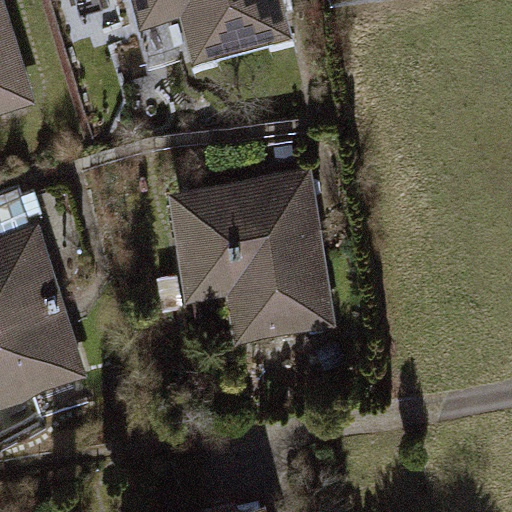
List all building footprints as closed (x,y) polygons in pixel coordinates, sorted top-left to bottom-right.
[(9,0),(0,0),(0,112),(39,101),(9,0)] [(283,0),(141,0),(147,21),(190,11),(201,61),(293,39),(283,0)] [(322,169),(181,187),(194,289),(238,284),(244,334),(341,321),(322,169)] [(46,215),(0,228),(0,410),(94,384),(71,302),(65,282),(46,215)] [(278,511),(275,499),(219,511),(278,511)]
